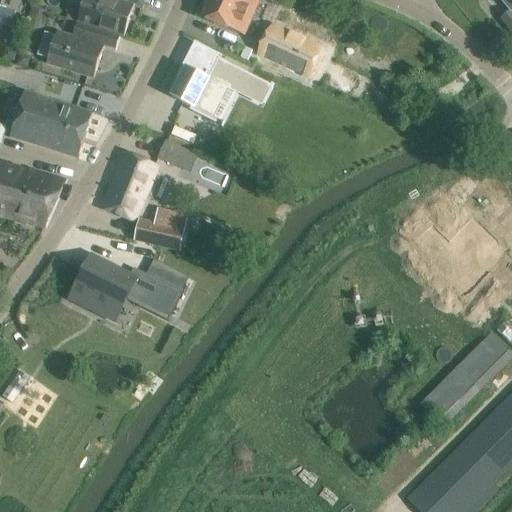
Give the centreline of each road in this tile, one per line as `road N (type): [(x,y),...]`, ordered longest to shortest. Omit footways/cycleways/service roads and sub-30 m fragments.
road 1 (residential): [(0,310),(89,181),(183,0)]
road 2 (unclassified): [(511,92),(466,44),(405,5)]
